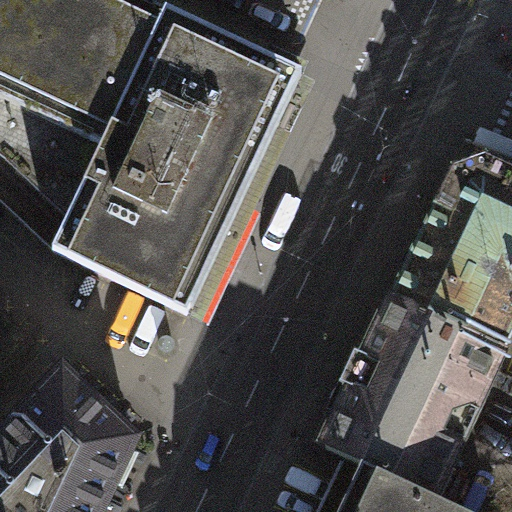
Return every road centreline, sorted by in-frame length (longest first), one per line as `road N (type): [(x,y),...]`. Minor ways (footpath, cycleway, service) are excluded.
road 1 (tertiary): [(236,430),(411,60)]
road 2 (residential): [(0,252),(146,388),(236,430)]
road 3 (residential): [(307,0),(411,60)]
